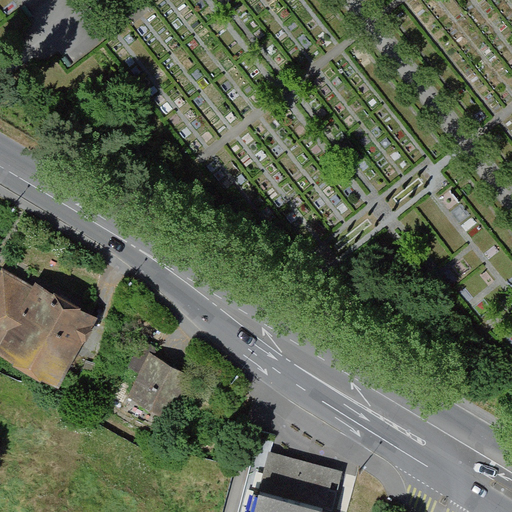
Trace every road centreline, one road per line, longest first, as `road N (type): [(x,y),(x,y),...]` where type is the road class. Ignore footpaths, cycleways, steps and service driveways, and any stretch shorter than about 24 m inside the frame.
road 1 (secondary): [(511,461),(283,328)]
road 2 (residential): [(461,469),(446,445),(292,349),(283,328)]
road 3 (residential): [(273,361),(302,400),(411,472),(424,505)]
road 4 (secondary): [(273,361),(441,471)]
road 5 (secondary): [(124,233),(273,361)]
road 6 (secondary): [(283,328),(124,233)]
road 7 (secondary): [(0,158),(124,233)]
